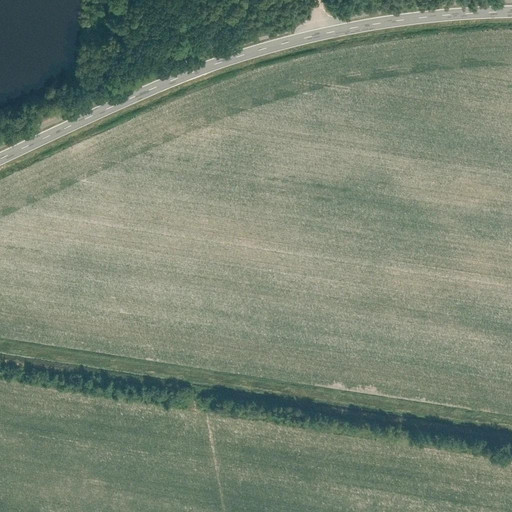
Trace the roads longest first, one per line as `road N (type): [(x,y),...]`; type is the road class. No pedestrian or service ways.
road 1 (tertiary): [(0,159),(175,79),(322,35)]
road 2 (tertiary): [(322,35),(511,12)]
